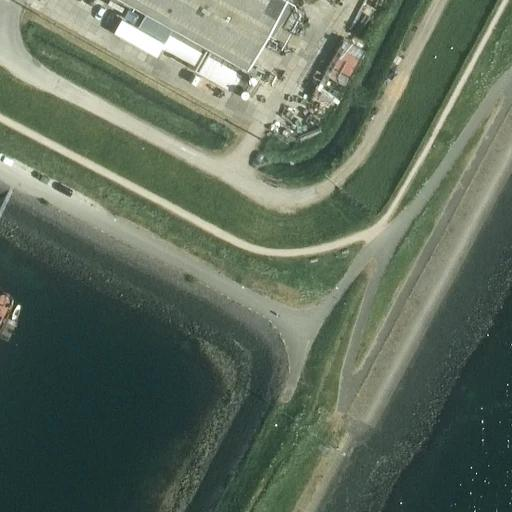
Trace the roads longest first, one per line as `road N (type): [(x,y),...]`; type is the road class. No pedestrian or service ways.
road 1 (track): [(441,0),(360,152),(331,183),(301,195),(230,177),(55,83)]
road 2 (unclassified): [(0,168),(292,329)]
